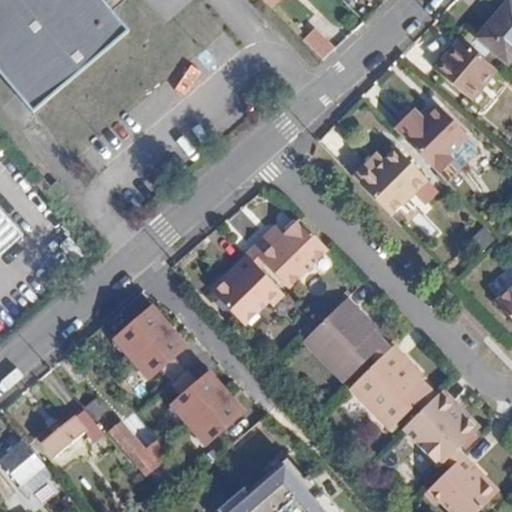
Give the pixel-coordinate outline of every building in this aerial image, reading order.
[(0,0),(0,69),(44,119),(136,34),(119,15),(136,0),(0,0)] [(261,0),(271,10),(280,0),(261,0)] [(511,8),(508,5),(479,40),(509,66),(511,62),(511,8)] [(304,43),(322,63),(331,53),(313,34),(304,43)] [(435,72),(471,103),(497,73),(461,43),(435,72)] [(478,147),(469,138),(439,108),(425,122),(421,125),(449,158),(461,170),(478,154),(478,147)] [(411,114),(421,125),(425,122),(414,111),(411,114)] [(409,116),(420,127),(421,125),(411,114),(409,116)] [(461,170),(449,158),(421,125),(420,127),(409,116),(395,130),(438,175),(449,164),(453,167),(459,172),(461,170)] [(370,164),(353,180),(391,219),(427,183),(397,152),(384,164),(377,171),(370,164)] [(377,157),(370,164),(377,171),(384,164),(377,157)] [(438,175),(442,179),(453,167),(449,164),(438,175)] [(42,190),(63,213),(76,201),(63,188),(58,193),(49,183),(42,190)] [(0,269),(32,241),(0,205),(0,269)] [(267,264),(292,288),(330,250),(301,219),(293,220),(288,226),(289,232),(287,234),(280,241),(271,232),(254,250),(267,264)] [(271,232),(280,241),(287,234),(277,225),(271,232)] [(248,255),(262,269),(267,264),(254,250),(248,255)] [(214,294),(246,325),(269,301),(281,288),(262,269),(248,255),(237,267),(238,269),(230,279),(225,278),(218,286),(218,291),(214,294)] [(511,283),(493,299),(511,322),(511,283)] [(269,301),(275,307),(287,294),(281,288),(269,301)] [(303,338),(343,379),(370,353),(385,339),(374,327),(365,319),(369,315),(348,294),(317,324),(303,338)] [(152,308),(116,341),(152,380),(188,347),(152,308)] [(365,319),(374,327),(377,323),(369,315),(365,319)] [(385,339),(370,353),(378,360),(395,343),(388,336),(385,339)] [(350,387),(390,427),(417,401),(432,387),(420,376),(413,368),(417,364),(395,343),(378,360),(350,387)] [(413,368),(420,376),(424,371),(417,364),(413,368)] [(250,413),(209,371),(173,406),(213,448),(250,413)] [(432,387),(417,401),(423,408),(438,393),(442,390),(435,384),(432,387)] [(438,393),(463,418),(466,415),(471,414),(445,387),(442,390),(438,393)] [(405,425),(443,464),(451,456),(465,442),(479,430),(480,422),(471,414),(466,415),(463,418),(438,393),(423,408),(405,425)] [(83,412),(92,423),(103,413),(94,402),(83,412)] [(83,412),(43,446),(56,459),(85,434),(93,444),(103,435),(92,423),(83,412)] [(111,435),(145,478),(159,467),(170,457),(159,442),(147,452),(122,425),(111,435)] [(10,428),(0,437),(0,462),(8,472),(31,453),(10,428)] [(465,442),(451,456),(455,460),(469,446),(465,442)] [(434,481),(445,492),(464,511),(474,511),(502,486),(501,480),(491,469),(487,470),(477,460),(480,457),(469,446),(455,460),(434,481)] [(326,511),(286,464),(229,511),(326,511)] [(141,481),(153,495),(171,480),(159,467),(145,478),(141,481)] [(430,485),(442,496),(445,492),(434,481),(430,485)]
